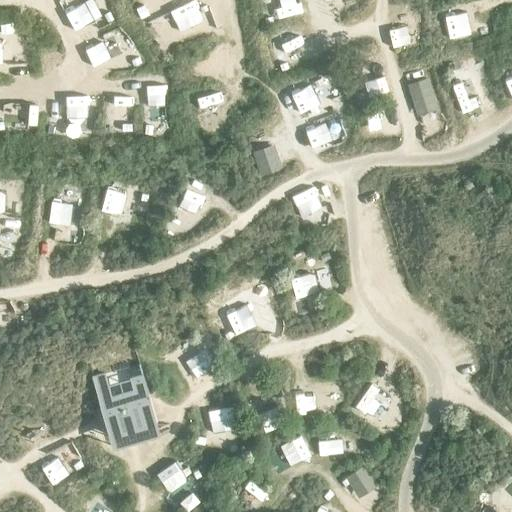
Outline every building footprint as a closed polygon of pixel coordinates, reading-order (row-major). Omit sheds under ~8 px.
[(71,26),(99,16),(93,0),(88,0),(65,8),(71,26)] [(185,0),(169,5),(176,27),(200,19),(193,0),(185,0)] [(447,41),(470,37),(466,14),(443,19),(447,41)] [(276,32),(279,52),(299,49),(296,29),(276,32)] [(103,38),(84,47),(92,65),(112,57),(103,38)] [(0,44),(0,65),(10,65),(10,44),(0,44)] [(457,101),(467,99),(464,72),(453,74),(457,101)] [(368,79),(372,93),(390,89),(386,74),(368,79)] [(146,76),(148,97),(166,96),(165,75),(146,76)] [(431,77),(409,82),(417,115),(439,110),(431,77)] [(290,92),(300,115),(320,107),(311,83),(290,92)] [(87,95),(66,96),(68,133),(88,132),(87,95)] [(130,96),(112,97),(113,120),(131,119),(130,96)] [(327,124),(307,134),(317,152),(336,143),(327,124)] [(276,140),(253,148),(262,173),(285,165),(276,140)] [(120,220),(131,222),(138,184),(127,182),(120,220)] [(179,202),(195,212),(206,195),(190,185),(179,202)] [(315,185),(292,193),(300,214),(323,206),(315,185)] [(120,214),(124,191),(105,188),(101,211),(120,214)] [(69,225),(71,204),(51,201),(48,223),(69,225)] [(315,271),(292,271),(292,291),(316,291),(315,271)] [(224,313),(236,333),(254,323),(242,303),(224,313)] [(115,445),(162,431),(155,410),(140,362),(93,377),(102,404),(115,445)] [(260,432),(276,426),(267,401),(251,407),(260,432)] [(209,404),(210,427),(233,426),(232,403),(209,404)] [(275,445),(283,465),(314,452),(306,433),(275,445)] [(318,438),(323,456),(344,450),(340,433),(318,438)] [(159,468),(169,489),(188,479),(178,459),(159,468)] [(53,484),(69,474),(61,461),(45,471),(53,484)] [(356,465),(338,476),(350,493),(367,482),(356,465)] [(238,494),(255,509),(268,493),(251,479),(238,494)] [(107,511),(114,503),(95,490),(79,511),(107,511)]
